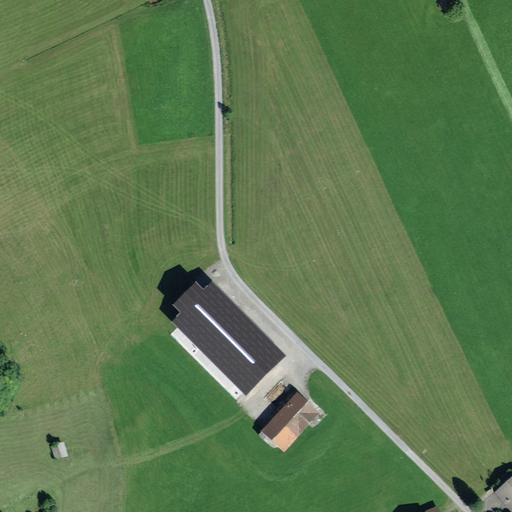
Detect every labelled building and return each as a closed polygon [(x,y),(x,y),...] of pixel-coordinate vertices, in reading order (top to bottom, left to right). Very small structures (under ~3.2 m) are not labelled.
[(17,169),(34,161),(26,144),(18,147),(17,144),(10,147),(12,150),(9,151),(17,169)] [(246,401),(288,359),(213,285),(205,293),(197,286),(174,310),(181,317),(171,326),(246,401)] [(300,397),(295,392),(278,410),(282,413),(265,430),(283,447),(313,415),(297,400),(300,397)] [(56,460),(65,457),(61,445),(52,448),(56,460)] [(511,510),(511,484),(500,494),(508,503),(505,505),(511,511),(511,510)]
